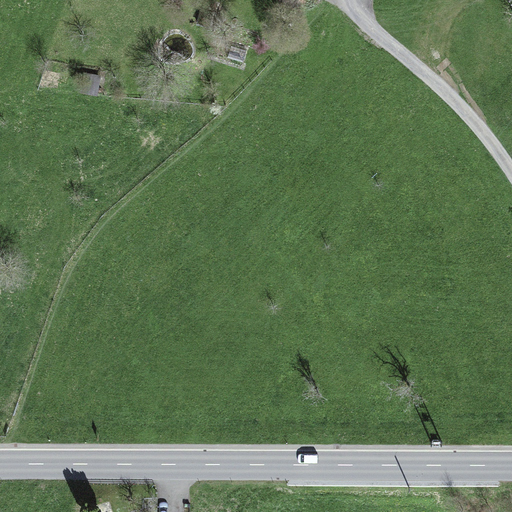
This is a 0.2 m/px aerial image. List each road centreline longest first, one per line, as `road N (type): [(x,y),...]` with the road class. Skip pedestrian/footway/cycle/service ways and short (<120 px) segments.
road 1 (tertiary): [(0,467),(511,466)]
road 2 (track): [(511,172),(483,130),(349,0)]
